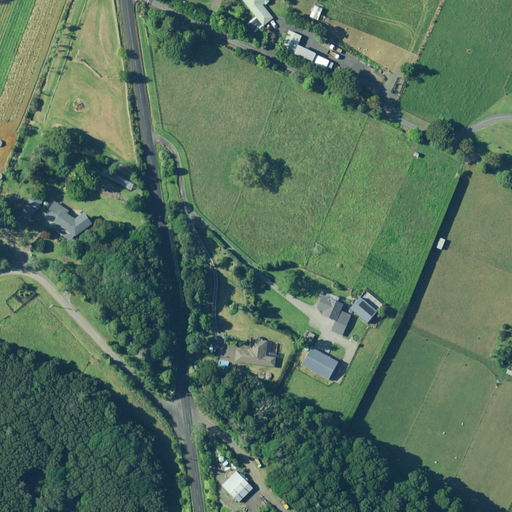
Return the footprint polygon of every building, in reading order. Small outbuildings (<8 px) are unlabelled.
[(241,0),(262,25),(272,17),(263,7),(269,2),(266,0),(241,0)] [(322,8),(315,4),(309,16),(317,20),(322,8)] [(334,63),(297,44),(301,36),(288,29),(279,48),(290,54),(295,46),(297,47),(292,56),(328,74),(334,63)] [(134,182),(122,176),(119,183),(131,189),(134,182)] [(41,198),(33,193),(20,215),(29,220),(41,198)] [(61,210),(63,207),(54,201),(45,215),(56,222),(52,228),(70,240),(92,223),(84,213),(74,219),(61,210)] [(341,335),(352,309),(367,323),(383,306),(364,291),(353,301),(344,297),(343,301),(322,293),(316,308),(323,311),(321,316),(334,321),(330,331),(341,335)] [(236,348),(235,362),(276,366),(277,356),(274,356),(275,343),(270,343),(270,340),(260,340),(261,335),(251,334),(249,348),(248,348),(248,350),(236,348)] [(338,362),(311,347),(301,365),(329,380),(338,362)] [(253,488),(244,479),(229,493),(238,502),(253,488)]
